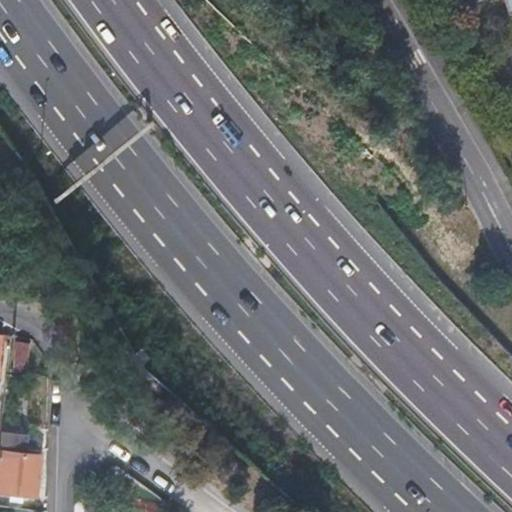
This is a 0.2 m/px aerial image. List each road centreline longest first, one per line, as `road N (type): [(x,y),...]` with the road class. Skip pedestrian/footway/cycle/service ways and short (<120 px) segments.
road 1 (motorway): [(0,6),(217,284),(438,511)]
road 2 (motorway): [(511,463),(286,228),(107,0)]
road 3 (residential): [(511,249),(374,0)]
road 4 (residential): [(216,511),(123,443),(59,359)]
road 5 (residential): [(57,511),(59,359)]
